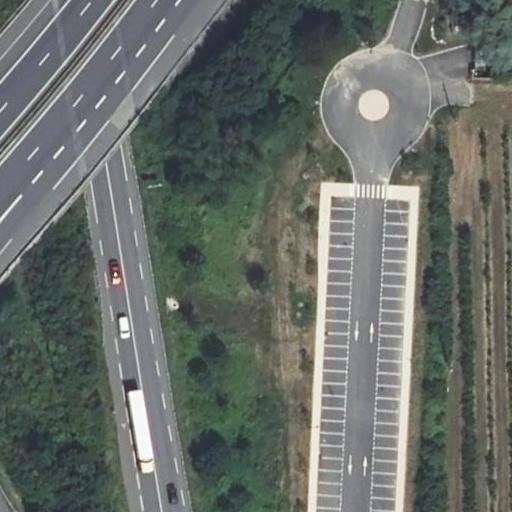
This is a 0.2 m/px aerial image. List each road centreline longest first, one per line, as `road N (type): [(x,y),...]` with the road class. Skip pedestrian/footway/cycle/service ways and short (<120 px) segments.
road 1 (primary): [(163,511),(80,0)]
road 2 (motorway): [(2,182),(155,0)]
road 3 (motorway): [(86,0),(0,106)]
